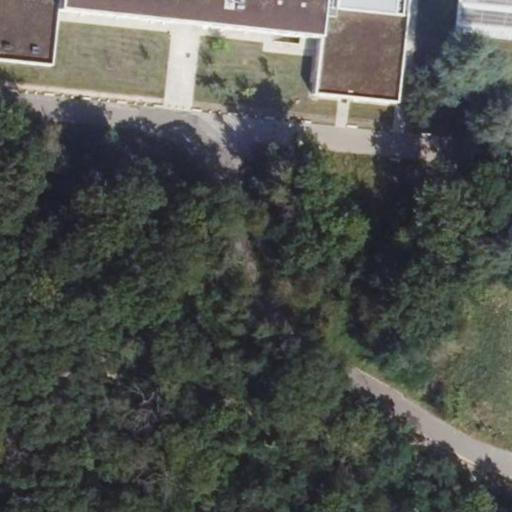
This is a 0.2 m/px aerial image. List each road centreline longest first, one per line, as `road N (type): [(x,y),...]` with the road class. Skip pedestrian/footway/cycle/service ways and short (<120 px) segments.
road 1 (residential): [(203,131),(271,302),(294,333),(423,428),(511,469)]
road 2 (track): [(0,375),(105,371),(356,440),(423,428)]
road 3 (residential): [(203,131),(511,155)]
road 4 (residential): [(0,107),(203,131)]
